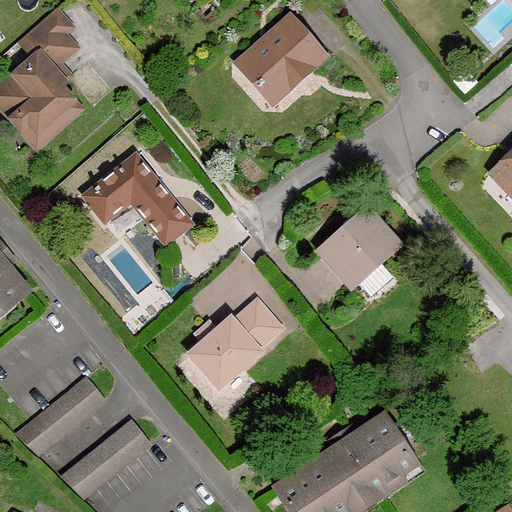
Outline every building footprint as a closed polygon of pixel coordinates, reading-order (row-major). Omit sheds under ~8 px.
[(0,89),(0,106),(13,121),(17,118),(24,118),(38,134),(75,102),(62,87),(67,84),(65,82),(54,69),(60,64),(77,49),(65,34),(72,28),(57,10),(20,42),(35,59),(0,89)] [(278,82),(287,93),(326,59),(293,19),(241,63),(262,87),(269,82),(278,82)] [(70,77),(60,64),(54,69),(65,82),(70,77)] [(269,82),(262,87),(275,103),(287,93),(278,82),(269,82)] [(17,118),(13,121),(37,149),(81,110),(75,102),(38,134),(24,118),(17,118)] [(132,203),(166,246),(192,225),(137,157),(85,197),(106,223),(132,203)] [(511,165),(499,177),(511,191),(511,165)] [(401,247),(370,213),(325,252),(354,287),(367,276),(369,277),(389,260),(386,258),(401,247)] [(8,252),(0,242),(0,258),(1,259),(8,252)] [(14,260),(8,252),(1,259),(0,258),(0,313),(27,291),(6,266),(14,260)] [(377,295),(396,275),(388,267),(369,288),(377,295)] [(232,321),(217,333),(205,343),(191,356),(219,389),(260,354),(257,351),(281,331),(258,304),(234,324),(232,321)] [(198,335),(205,343),(217,333),(210,325),(198,335)] [(18,434),(38,453),(105,401),(89,380),(18,434)] [(279,489),(293,511),(357,511),(404,482),(399,475),(415,465),(385,419),(279,489)] [(63,478),(84,497),(150,445),(133,424),(63,478)] [(404,482),(420,472),(415,465),(399,475),(404,482)]
